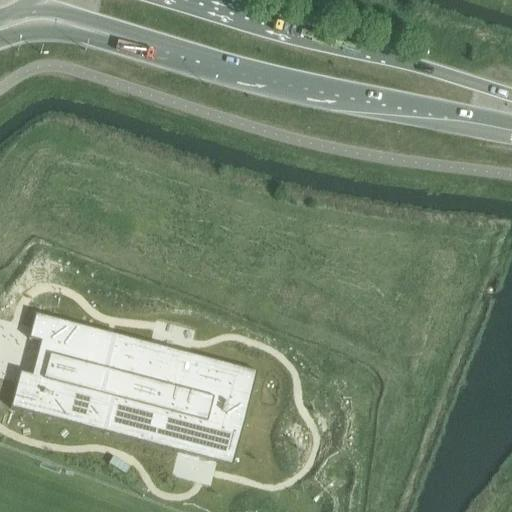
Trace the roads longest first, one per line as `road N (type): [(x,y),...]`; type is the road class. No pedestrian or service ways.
road 1 (primary): [(173,56),(378,105),(511,124)]
road 2 (primary): [(511,97),(196,4)]
road 3 (primary): [(0,40),(56,30),(173,56)]
road 4 (primary): [(26,9),(114,29),(173,56)]
